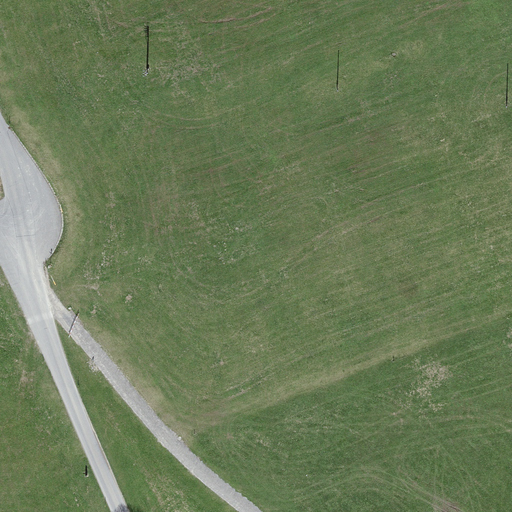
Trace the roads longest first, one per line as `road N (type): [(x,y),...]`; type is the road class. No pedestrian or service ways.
road 1 (track): [(37,305),(56,308),(181,459),(251,511)]
road 2 (unclassified): [(118,511),(19,260)]
road 3 (unclassified): [(19,260),(0,138)]
